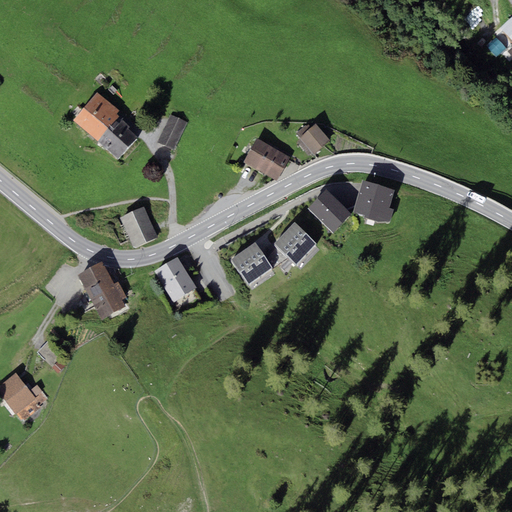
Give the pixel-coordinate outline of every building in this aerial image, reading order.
[(511,16),(501,27),(511,39),(511,46),(507,51),(511,55),(511,16)] [(98,92),(73,120),(118,159),(138,137),(129,128),(131,126),(117,114),(119,111),(98,92)] [(187,122),(171,114),(158,142),(175,150),(187,122)] [(301,139),(297,142),(309,156),(312,153),(314,155),(330,140),(316,124),(300,138),(301,139)] [(290,157),(257,138),(244,162),(277,181),(290,157)] [(394,190),(363,180),(354,211),(365,215),(364,217),(378,221),(390,221),(394,209),(389,207),(394,190)] [(352,214),(326,189),(308,209),(333,233),(352,214)] [(144,206),(120,217),(135,248),(158,238),(144,206)] [(285,232),(307,254),(317,244),(295,222),(285,232)] [(307,254),(285,232),(274,243),(296,265),(307,254)] [(243,251),(260,276),(273,268),(256,242),(243,251)] [(260,276),(243,251),(231,259),(248,284),(260,276)] [(178,257),(155,271),(174,302),(197,287),(178,257)] [(102,261),(78,275),(103,319),(126,306),(123,300),(128,297),(118,281),(114,284),(102,261)] [(48,341),(38,352),(59,373),(70,362),(48,341)] [(16,373),(0,385),(0,394),(16,415),(17,414),(23,421),(41,407),(39,405),(48,398),(37,385),(30,391),(16,373)]
